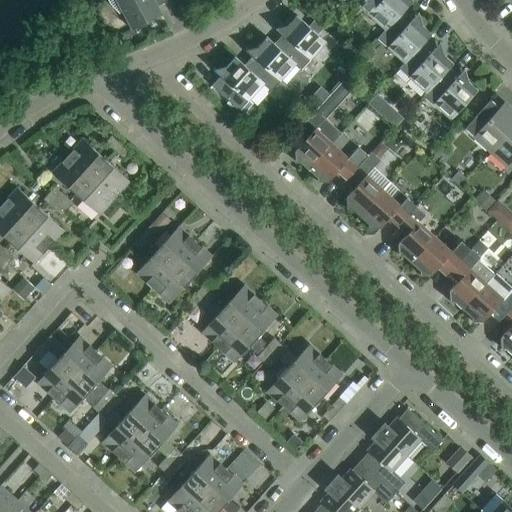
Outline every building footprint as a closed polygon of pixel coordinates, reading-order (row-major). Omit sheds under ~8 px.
[(108,0),(111,4),(119,14),(124,11),(133,28),(161,13),(157,6),(168,0),(108,0)] [(413,0),(363,0),(362,2),(359,5),(385,29),(386,29),(403,10),(404,11),(413,0)] [(432,33),(423,25),(419,24),(404,11),(403,10),(386,29),(385,29),(378,38),(404,62),(405,62),(425,40),(426,40),(432,33)] [(288,27),(274,43),(296,63),(296,64),(301,69),(326,41),(297,14),(288,24),(288,27)] [(274,43),(267,36),(258,45),(258,49),(244,64),(244,65),(264,83),(271,90),(296,64),(296,63),(274,43)] [(454,63),(444,54),(441,54),(426,40),(425,40),(405,62),(404,62),(399,67),(426,92),(427,92),(450,66),(450,67),(454,63)] [(244,65),(244,64),(235,56),(227,65),(226,68),(212,85),(244,114),(253,103),(249,99),(264,83),(244,65)] [(478,89),(469,81),(465,80),(450,67),(450,66),(427,92),(426,92),(424,94),(452,119),(478,89)] [(343,81),(336,89),(346,98),(353,90),(343,81)] [(490,151),(511,126),(511,107),(508,110),(493,96),(465,128),(490,151)] [(309,169),(339,135),(313,112),(297,130),(306,138),(295,150),(296,161),(300,161),(309,169)] [(511,126),(490,151),(511,170),(511,126)] [(294,133),(286,142),(292,147),(300,138),(294,133)] [(106,141),(115,150),(121,143),(112,135),(106,141)] [(365,158),(356,150),(339,135),(309,169),(317,176),(318,181),(329,180),(340,168),(349,176),(365,158)] [(83,138),(68,155),(92,176),(107,159),(83,138)] [(121,143),(115,150),(125,158),(131,152),(121,143)] [(390,182),(374,167),(381,159),(371,151),(365,158),(349,176),(358,184),(347,196),(347,208),(352,207),(360,215),(390,182)] [(92,176),(68,155),(53,171),(77,193),(92,176)] [(130,181),(107,159),(92,176),(115,197),(130,181)] [(459,173),(453,180),(459,185),(466,178),(459,173)] [(115,197),(92,176),(77,193),(100,214),(115,197)] [(416,205),(400,190),(390,182),(360,215),(369,223),(369,227),(380,227),(391,215),(400,223),(416,205)] [(55,186),(49,192),(59,200),(64,194),(55,186)] [(18,187),(3,203),(26,225),(41,208),(18,187)] [(476,199),(487,210),(496,201),(484,190),(476,199)] [(59,200),(49,192),(44,198),(53,207),(59,200)] [(74,203),(64,194),(59,200),(68,209),(74,203)] [(68,209),(59,200),(53,207),(62,215),(68,209)] [(26,225),(3,203),(0,206),(0,231),(11,241),(26,225)] [(425,213),(416,205),(400,223),(409,231),(398,243),(399,254),(403,254),(412,262),(435,236),(419,221),(425,213)] [(64,229),(41,208),(26,225),(49,246),(64,229)] [(49,246),(26,225),(11,241),(34,262),(49,246)] [(156,231),(150,225),(142,234),(148,240),(156,231)] [(174,264),(196,240),(179,225),(158,249),(174,264)] [(140,249),(148,240),(142,234),(133,244),(140,249)] [(447,275),(470,249),(461,240),(452,251),(435,236),(412,262),(420,269),(420,274),(432,274),(438,267),(447,275)] [(212,255),(196,240),(174,264),(191,279),(212,255)] [(463,308),(494,274),(478,259),(488,248),(479,240),(472,248),(472,247),(470,249),(447,275),(456,283),(449,289),(450,301),(455,301),(463,308)] [(14,256),(5,248),(0,253),(0,254),(9,263),(14,256)] [(153,287),(174,264),(158,249),(137,272),(153,287)] [(9,263),(0,254),(0,266),(3,269),(9,263)] [(170,302),(191,279),(174,264),(153,287),(170,302)] [(511,287),(510,289),(494,274),(463,308),(472,316),(472,321),(483,320),(494,308),(503,316),(511,306),(511,287)] [(34,287),(23,277),(16,286),(27,295),(34,287)] [(0,300),(11,288),(0,278),(0,300)] [(207,293),(216,284),(209,278),(201,287),(207,293)] [(222,289),(216,284),(207,293),(214,299),(222,289)] [(240,323),(261,299),(244,284),(223,308),(240,323)] [(199,302),(207,293),(201,287),(192,297),(199,302)] [(205,308),(214,299),(207,293),(199,302),(205,308)] [(277,314),(261,299),(240,323),(256,338),(277,314)] [(511,306),(503,316),(511,324),(501,336),(501,347),(506,347),(511,352),(511,306)] [(218,346),(240,323),(223,308),(202,331),(218,346)] [(235,361),(256,338),(240,323),(218,346),(235,361)] [(57,340),(51,334),(42,344),(49,349),(57,340)] [(75,373),(96,350),(80,335),(58,358),(75,373)] [(272,352),(281,343),(274,337),(266,346),(272,352)] [(287,348),(281,343),(272,352),(279,358),(287,348)] [(305,382),(326,358),(309,343),(288,367),(305,382)] [(40,359),(49,349),(42,344),(34,353),(40,359)] [(264,361),(272,352),(266,346),(257,356),(264,361)] [(113,365),(96,350),(75,373),(92,388),(113,365)] [(270,367),(279,358),(272,352),(264,361),(270,367)] [(54,397),(75,373),(58,358),(37,382),(54,397)] [(343,373),(326,358),(305,382),(321,397),(343,373)] [(284,405),(305,382),(288,367),(267,390),(284,405)] [(70,412),(92,388),(75,373),(54,397),(70,412)] [(300,420),(321,397),(305,382),(284,405),(300,420)] [(108,403),(116,394),(110,388),(101,397),(108,403)] [(122,399),(116,394),(108,403),(114,409),(122,399)] [(140,432),(161,409),(145,394),(124,417),(140,432)] [(338,411),(346,402),(340,396),(331,405),(338,411)] [(99,412),(108,403),(101,397),(93,406),(99,412)] [(105,418),(114,409),(108,403),(99,412),(105,418)] [(329,420),(338,411),(331,405),(323,415),(329,420)] [(389,426),(385,422),(378,429),(407,455),(421,440),(433,451),(443,439),(408,408),(399,417),(397,416),(389,426)] [(178,424),(161,409),(140,432),(157,447),(178,424)] [(119,456),(140,432),(124,417),(102,441),(119,456)] [(9,435),(3,429),(0,432),(0,438),(3,442),(9,435)] [(393,470),(407,455),(378,429),(372,436),(376,440),(367,449),(369,451),(360,460),(396,492),(405,481),(393,470)] [(136,471),(157,447),(140,432),(119,456),(136,471)] [(461,446),(446,462),(456,472),(471,455),(461,446)] [(173,462),(181,453),(175,447),(166,456),(173,462)] [(188,458),(181,453),(173,462),(179,468),(188,458)] [(205,491),(227,468),(210,453),(189,476),(205,491)] [(164,471),(173,462),(166,456),(158,465),(164,471)] [(396,492),(360,460),(352,469),(351,468),(342,477),(338,474),(332,481),(360,507),(374,492),(386,502),(396,492)] [(46,468),(39,462),(33,469),(40,475),(46,468)] [(179,468),(173,462),(164,471),(171,477),(179,468)] [(462,492),(478,474),(469,466),(453,484),(462,492)] [(52,474),(46,468),(40,475),(46,480),(52,474)] [(243,483),(227,468),(205,491),(222,506),(243,483)] [(181,511),(186,511),(205,491),(189,476),(168,500),(181,511)] [(355,511),(360,507),(332,481),(325,488),(329,491),(321,501),(322,502),(314,511),(355,511)] [(0,511),(5,511),(17,499),(1,485),(0,485),(0,511)] [(72,504),(78,497),(71,491),(65,498),(72,504)] [(216,511),(222,506),(205,491),(186,511),(216,511)] [(454,501),(445,493),(438,500),(447,508),(454,501)] [(511,511),(511,507),(504,499),(496,493),(480,509),(483,511),(511,511)] [(84,503),(78,497),(72,504),(78,509),(84,503)] [(31,511),(17,499),(5,511),(31,511)] [(443,511),(447,508),(438,500),(432,507),(437,511),(443,511)]
